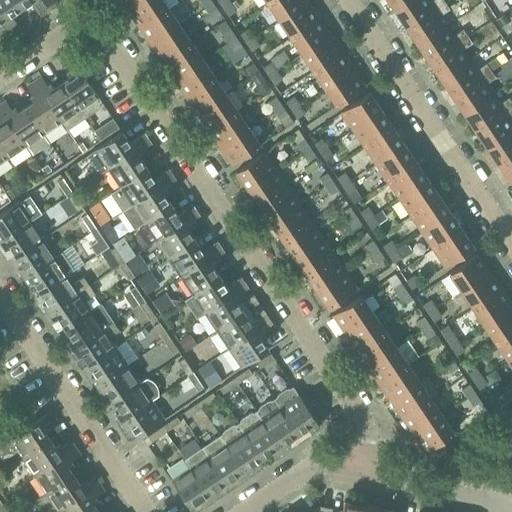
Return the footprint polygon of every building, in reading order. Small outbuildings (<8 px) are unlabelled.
[(0,0),(0,17),(13,36),(21,31),(11,16),(21,9),(14,0),(0,0)] [(14,0),(21,9),(31,2),(41,17),(49,12),(40,0),(14,0)] [(40,0),(49,12),(57,6),(52,0),(40,0)] [(120,0),(128,11),(143,0),(120,0)] [(162,0),(143,0),(128,11),(139,28),(168,8),(162,0)] [(199,0),(205,8),(213,3),(210,0),(199,0)] [(216,0),(222,9),(230,3),(227,0),(216,0)] [(279,20),(308,1),(307,0),(271,0),(267,3),(279,20)] [(386,0),(394,11),(411,0),(386,0)] [(428,0),(411,0),(394,11),(406,28),(444,3),(442,0),(434,0),(431,3),(428,0)] [(308,1),(279,20),(290,37),(319,18),(308,1)] [(213,3),(205,8),(211,16),(218,11),(213,3)] [(230,3),(222,9),(228,17),(236,12),(230,3)] [(444,3),(406,28),(417,45),(446,26),(439,16),(449,9),(444,3)] [(151,45),(180,25),(168,8),(139,28),(151,45)] [(509,24),(504,16),(496,22),(501,30),(509,24)] [(0,33),(5,41),(13,36),(0,17),(0,33)] [(302,55),(331,35),(319,18),(290,37),(302,55)] [(180,25),(151,45),(162,62),(191,43),(180,25)] [(446,26),(417,45),(429,63),(467,37),(463,30),(453,37),(446,26)] [(228,43),(236,37),(230,29),(222,34),(228,43)] [(245,43),(253,37),(248,29),(240,34),(245,43)] [(331,35),(302,55),(313,72),(342,52),(331,35)] [(236,37),(228,43),(234,51),(242,46),(236,37)] [(253,37),(245,43),(251,52),(259,46),(253,37)] [(467,37),(429,63),(440,80),(469,60),(462,50),(471,43),(467,37)] [(174,79),(203,60),(191,43),(162,62),(174,79)] [(325,89),(354,69),(342,52),(313,72),(325,89)] [(69,78),(61,83),(79,110),(84,119),(104,106),(71,57),(63,62),(69,71),(66,73),(69,78)] [(203,60),(174,79),(185,96),(214,77),(203,60)] [(469,60),(440,80),(452,97),(490,71),(486,65),(476,71),(469,60)] [(251,77),(259,72),(253,63),(245,68),(251,77)] [(268,77),(276,72),(270,63),(263,68),(268,77)] [(354,69),(325,89),(336,106),(365,86),(354,69)] [(490,71),(452,97),(463,114),(492,95),(485,84),(495,78),(490,71)] [(259,72),(251,77),(257,85),(264,80),(259,72)] [(276,72),(268,77),(274,85),(282,80),(276,72)] [(34,82),(61,122),(67,130),(84,119),(79,110),(61,83),(54,88),(51,84),(47,86),(41,77),(34,82)] [(197,113),(226,94),(214,77),(185,96),(197,113)] [(25,108),(43,134),(61,122),(34,82),(27,86),(33,95),(30,97),(33,102),(25,108)] [(352,130),(381,110),(370,93),(341,113),(352,130)] [(226,94),(197,113),(208,131),(237,111),(226,94)] [(492,95),(463,114),(475,131),(511,106),(511,103),(509,99),(499,105),(492,95)] [(274,111),(282,106),(276,96),(268,101),(274,111)] [(291,111),(299,106),(293,97),(285,102),(291,111)] [(43,134),(25,108),(18,112),(15,108),(11,110),(5,101),(0,104),(0,108),(25,147),(43,134)] [(282,106),(274,111),(279,119),(287,113),(282,106)] [(299,106),(291,111),(297,119),(305,114),(299,106)] [(511,106),(475,131),(486,148),(511,131),(511,123),(508,118),(511,115),(511,106)] [(25,147),(0,108),(0,147),(7,158),(25,147)] [(381,110),(352,130),(364,147),(393,127),(381,110)] [(220,148),(249,128),(237,111),(208,131),(220,148)] [(375,164),(404,144),(393,127),(364,147),(375,164)] [(249,128),(220,148),(231,165),(260,145),(249,128)] [(511,131),(486,148),(498,165),(511,155),(511,131)] [(101,174),(108,169),(150,141),(144,133),(129,143),(122,132),(88,155),(101,174)] [(302,152),(310,147),(304,139),(296,144),(302,152)] [(319,152),(327,147),(322,139),(314,144),(319,152)] [(120,187),(147,169),(140,159),(155,149),(150,141),(108,169),(120,187)] [(404,144),(375,164),(387,181),(416,162),(404,144)] [(310,147),(302,152),(308,161),(316,156),(310,147)] [(327,147),(319,152),(325,161),(333,156),(327,147)] [(247,189),(276,169),(265,152),(236,171),(247,189)] [(511,155),(498,165),(509,182),(511,180),(511,155)] [(398,198),(427,179),(416,162),(387,181),(398,198)] [(52,173),(47,166),(41,170),(46,177),(52,173)] [(147,169),(120,187),(112,193),(123,210),(132,204),(174,176),(169,169),(154,179),(147,169)] [(276,169),(247,189),(259,206),(288,186),(276,169)] [(325,186),(333,181),(327,172),(319,178),(325,186)] [(342,186),(350,181),(344,173),(337,178),(342,186)] [(66,197),(72,193),(60,174),(54,178),(66,197)] [(144,223),(171,205),(164,195),(179,185),(174,176),(132,204),(123,210),(136,228),(144,223)] [(427,179),(398,198),(410,215),(439,196),(427,179)] [(333,181),(325,186),(331,195),(338,190),(333,181)] [(350,181),(342,186),(348,195),(356,190),(350,181)] [(270,223),(299,203),(288,186),(259,206),(270,223)] [(72,193),(66,197),(76,211),(82,208),(72,193)] [(0,241),(31,221),(41,214),(29,196),(19,203),(18,202),(0,214),(0,241)] [(421,233),(450,213),(439,196),(410,215),(421,233)] [(299,203),(270,223),(282,240),(311,221),(299,203)] [(171,205),(144,223),(156,241),(198,212),(193,205),(178,215),(171,205)] [(348,220),(356,215),(350,206),(342,212),(348,220)] [(365,221),(373,215),(368,207),(360,213),(365,221)] [(168,259),(195,241),(188,231),(203,221),(198,212),(156,241),(168,259)] [(450,213),(421,233),(433,250),(462,230),(450,213)] [(90,232),(96,229),(86,214),(81,218),(90,232)] [(356,215),(348,220),(354,229),(361,223),(356,215)] [(373,215),(365,221),(371,230),(379,225),(373,215)] [(16,257),(43,239),(31,221),(0,241),(0,242),(5,250),(9,247),(16,257)] [(108,221),(100,226),(112,244),(120,239),(108,221)] [(293,257),(323,238),(311,221),(282,240),(293,257)] [(96,229),(90,232),(97,241),(90,246),(97,255),(100,253),(100,252),(108,247),(96,229)] [(462,230),(433,250),(445,267),(474,247),(462,230)] [(123,237),(113,244),(125,262),(135,255),(123,237)] [(323,238),(293,257),(305,274),(334,255),(323,238)] [(43,239),(16,257),(23,267),(18,270),(23,277),(55,256),(43,239)] [(371,255),(379,250),(372,240),(365,245),(371,255)] [(195,241),(168,259),(180,277),(222,249),(217,241),(202,251),(195,241)] [(388,255),(396,250),(390,241),(383,247),(388,255)] [(118,265),(119,266),(124,262),(112,244),(108,247),(100,252),(100,253),(112,270),(118,265)] [(222,249),(180,277),(193,295),(219,277),(213,267),(228,257),(222,249)] [(379,250),(371,255),(376,262),(384,257),(379,250)] [(396,250),(388,255),(394,264),(402,258),(396,250)] [(33,283),(40,292),(67,274),(73,270),(61,252),(55,256),(23,277),(29,285),(33,283)] [(139,254),(125,262),(135,277),(148,268),(139,254)] [(461,291),(490,271),(478,254),(449,274),(461,291)] [(316,291),(346,272),(334,255),(305,274),(316,291)] [(119,266),(129,280),(134,277),(124,262),(119,266)] [(490,271),(461,291),(472,308),(501,288),(490,271)] [(150,272),(137,280),(147,295),(160,286),(150,272)] [(346,272),(316,291),(328,309),(357,289),(346,272)] [(48,313),(88,286),(80,275),(71,281),(67,274),(40,292),(47,302),(42,305),(48,313)] [(412,290),(419,284),(414,276),(406,281),(412,290)] [(205,313),(246,285),(241,277),(226,287),(219,277),(193,295),(184,300),(196,318),(205,313)] [(399,296),(406,290),(401,282),(393,288),(399,296)] [(217,331),(244,313),(237,303),(252,293),(246,285),(205,313),(217,331)] [(88,286),(48,313),(53,321),(58,318),(64,329),(91,310),(84,300),(93,294),(88,286)] [(139,305),(145,301),(135,286),(129,290),(139,305)] [(484,325),(511,306),(511,304),(501,288),(472,308),(484,325)] [(406,290),(399,296),(405,305),(413,300),(406,290)] [(166,292),(152,302),(162,316),(175,307),(166,292)] [(344,332),(373,313),(361,296),(332,315),(344,332)] [(427,313),(435,308),(430,300),(422,305),(427,313)] [(145,301),(139,305),(149,319),(155,316),(145,301)] [(72,350),(112,323),(100,304),(91,310),(64,329),(71,339),(67,342),(72,350)] [(511,306),(484,325),(495,342),(511,331),(511,306)] [(435,308),(427,313),(434,323),(441,317),(435,308)] [(229,349),(270,320),(265,313),(250,323),(244,313),(217,331),(229,349)] [(356,349),(385,330),(373,313),(344,332),(356,349)] [(422,330),(429,325),(424,316),(416,322),(422,330)] [(270,320),(229,349),(242,368),(268,350),(261,339),(276,329),(270,320)] [(163,341),(169,337),(159,322),(154,326),(163,341)] [(89,365),(116,347),(109,337),(118,331),(112,323),(72,350),(78,358),(82,355),(89,365)] [(429,325),(422,330),(427,339),(435,333),(429,325)] [(144,329),(136,335),(140,340),(148,335),(144,329)] [(367,367),(396,347),(385,330),(356,349),(367,367)] [(507,360),(511,356),(511,331),(495,342),(507,360)] [(190,334),(179,341),(186,351),(197,344),(190,334)] [(451,348),(458,342),(453,334),(445,339),(451,348)] [(169,337),(163,341),(173,355),(179,351),(169,337)] [(458,342),(451,348),(456,356),(464,351),(458,342)] [(116,347),(89,365),(95,375),(91,378),(96,386),(128,365),(116,347)] [(379,384),(408,364),(396,347),(367,367),(379,384)] [(445,364),(452,359),(446,350),(439,355),(445,364)] [(260,369),(274,359),(270,353),(256,363),(260,369)] [(188,377),(193,373),(183,358),(178,362),(188,377)] [(452,359),(445,364),(450,372),(458,367),(452,359)] [(210,363),(198,371),(210,388),(222,380),(210,363)] [(390,401),(419,381),(408,364),(379,384),(390,401)] [(113,401),(140,383),(128,365),(96,386),(102,394),(106,391),(113,401)] [(233,378),(237,384),(252,374),(248,368),(233,378)] [(474,382),(481,377),(475,368),(467,373),(474,382)] [(193,373),(188,377),(197,391),(203,387),(193,373)] [(481,377),(474,382),(479,390),(487,385),(481,377)] [(237,384),(233,378),(219,388),(223,394),(237,384)] [(115,414),(120,422),(158,397),(159,391),(153,382),(147,379),(140,383),(113,401),(119,411),(115,414)] [(402,418),(431,398),(419,381),(390,401),(402,418)] [(468,398),(475,393),(469,384),(462,389),(468,398)] [(319,426),(298,395),(293,387),(290,388),(288,388),(286,389),(279,393),(277,395),(277,397),(274,399),(279,407),(298,434),(308,428),(311,432),(319,426)] [(198,402),(202,408),(216,398),(213,393),(198,402)] [(475,393),(468,398),(473,406),(481,401),(475,393)] [(498,396),(488,402),(494,411),(504,404),(498,396)] [(413,435),(442,416),(431,398),(402,418),(413,435)] [(288,441),(298,434),(279,407),(274,399),(273,400),(271,400),(268,401),(262,405),(260,407),(259,410),(256,411),(261,419),(282,451),(291,445),(288,441)] [(152,401),(120,422),(126,430),(130,426),(137,437),(164,419),(152,401)] [(202,408),(198,402),(183,412),(187,418),(202,408)] [(22,457),(49,439),(44,431),(49,429),(47,425),(56,419),(51,411),(10,438),(22,457)] [(275,456),(282,451),(261,419),(256,411),(253,413),(251,413),(249,414),(242,418),(240,420),(240,422),(238,423),(262,458),(272,452),(275,456)] [(442,416),(413,435),(425,452),(454,433),(442,416)] [(162,427),(166,432),(181,422),(177,417),(162,427)] [(252,465),(262,458),(238,423),(236,425),(234,424),(231,426),(225,430),(223,432),(222,434),(220,436),(226,445),(247,475),(255,470),(252,465)] [(166,432),(162,427),(148,436),(151,442),(166,432)] [(239,480),(247,475),(226,445),(220,436),(202,448),(226,483),(236,476),(239,480)] [(49,439),(22,457),(34,474),(75,447),(71,441),(61,447),(59,444),(55,447),(49,439)] [(75,447),(34,474),(46,493),(73,474),(69,467),(73,464),(71,461),(80,455),(75,447)] [(189,468),(210,499),(219,494),(216,489),(226,483),(202,448),(184,460),(190,468),(189,468)] [(210,499),(189,468),(171,480),(189,508),(200,500),(203,504),(210,499)] [(58,510),(99,483),(95,477),(85,483),(83,480),(79,483),(73,474),(46,493),(58,510)] [(59,511),(95,511),(98,511),(93,503),(97,500),(95,497),(104,491),(99,483),(58,510),(59,511)] [(367,511),(369,506),(344,501),(341,511),(320,511),(367,511)]
